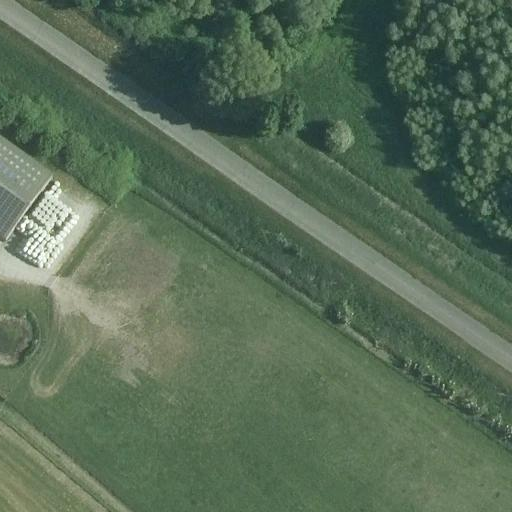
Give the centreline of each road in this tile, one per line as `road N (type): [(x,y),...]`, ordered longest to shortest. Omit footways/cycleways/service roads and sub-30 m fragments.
road 1 (residential): [(511,362),(0,10)]
road 2 (track): [(511,253),(438,207),(327,99),(283,96),(214,156)]
